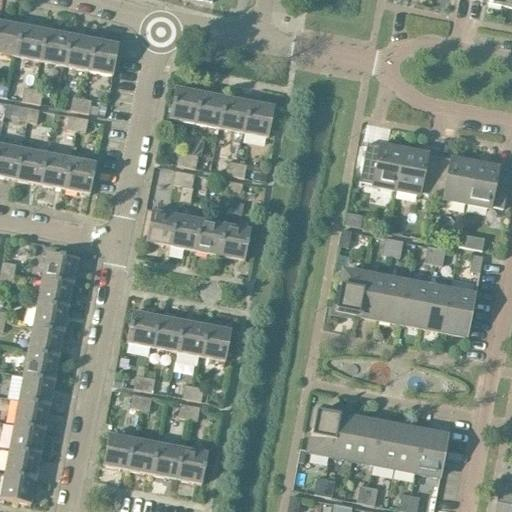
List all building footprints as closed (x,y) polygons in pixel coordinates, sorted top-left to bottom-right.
[(503,9),(504,0),(472,0),(480,1),(479,4),(503,9)] [(511,0),(504,0),(503,9),(511,10),(511,0)] [(0,57),(13,60),(19,29),(0,25),(0,57)] [(37,65),(43,34),(19,29),(13,60),(37,65)] [(62,70),(68,38),(43,34),(37,65),(62,70)] [(86,74),(92,43),(68,38),(62,70),(86,74)] [(111,79),(117,48),(92,43),(86,74),(111,79)] [(30,106),(32,92),(22,90),(19,104),(30,106)] [(192,127),(198,96),(174,91),(168,122),(192,127)] [(32,92),(30,106),(38,107),(41,94),(32,92)] [(217,132),(223,101),(198,96),(192,127),(217,132)] [(79,115),(81,102),(71,100),(69,113),(79,115)] [(242,137),(248,105),(223,101),(217,132),(242,137)] [(81,102),(79,115),(87,117),(90,104),(81,102)] [(248,105),(242,137),(266,141),(272,110),(248,105)] [(26,125),(29,111),(18,109),(16,123),(26,125)] [(29,111),(26,125),(34,126),(37,113),(29,111)] [(75,134),(78,121),(68,119),(65,132),(75,134)] [(78,121),(75,134),(83,136),(86,122),(78,121)] [(394,194),(402,151),(379,146),(378,149),(365,146),(358,184),(371,187),(371,189),(394,194)] [(0,181),(14,184),(21,152),(0,148),(0,181)] [(430,198),(437,160),(425,158),(426,155),(402,151),(394,194),(417,198),(418,196),(430,198)] [(39,189),(45,157),(21,152),(14,184),(39,189)] [(184,170),(187,157),(177,155),(175,168),(184,170)] [(63,193),(70,162),(45,157),(39,189),(63,193)] [(187,157),(184,170),(193,172),(196,159),(187,157)] [(465,207),(473,164),(449,160),(449,162),(437,160),(430,198),(442,200),(441,203),(465,207)] [(88,198),(94,167),(70,162),(63,193),(88,198)] [(233,180),(236,165),(226,163),(223,178),(233,180)] [(473,164),(465,207),(488,212),(489,210),(501,212),(509,174),(496,171),(496,169),(473,164)] [(236,165),(233,180),(242,181),(245,167),(236,165)] [(180,189),(182,176),(174,174),(171,188),(180,189)] [(253,174),(252,182),(263,184),(265,176),(253,174)] [(182,176),(180,189),(190,191),(192,178),(182,176)] [(229,199),(231,185),(222,184),(220,197),(229,199)] [(231,185),(229,199),(239,201),(241,187),(231,185)] [(169,250),(174,219),(149,214),(144,245),(169,250)] [(193,255),(199,224),(174,219),(169,250),(193,255)] [(218,259),(224,228),(199,224),(193,255),(218,259)] [(386,227),(384,236),(394,237),(396,229),(386,227)] [(224,228),(218,259),(243,264),(248,233),(224,228)] [(346,251),(350,235),(340,233),(337,249),(346,251)] [(446,242),(445,247),(455,249),(457,239),(452,238),(446,242)] [(459,238),(457,249),(480,254),(482,242),(459,238)] [(389,260),(393,243),(383,242),(380,258),(389,260)] [(393,243),(389,260),(398,261),(401,245),(393,243)] [(432,268),(435,252),(425,250),(422,266),(432,268)] [(435,252),(432,268),(440,270),(443,253),(435,252)] [(40,281),(71,287),(76,263),(44,257),(40,281)] [(477,276),(481,260),(471,258),(468,274),(477,276)] [(0,265),(0,273),(12,276),(14,267),(0,264),(0,265)] [(0,283),(10,286),(12,276),(0,273),(0,283)] [(355,319),(364,278),(341,274),(336,301),(333,301),(330,317),(346,320),(347,317),(355,319)] [(377,323),(385,282),(364,278),(355,319),(377,323)] [(66,312),(71,287),(40,281),(35,306),(66,312)] [(398,327),(406,286),(385,282),(377,323),(398,327)] [(420,331),(428,290),(406,286),(398,327),(420,331)] [(441,335),(449,294),(428,290),(420,331),(441,335)] [(449,294),(441,335),(463,339),(471,298),(449,294)] [(62,336),(66,312),(35,306),(30,330),(62,336)] [(149,351),(155,320),(130,315),(124,346),(149,351)] [(174,356),(180,324),(155,320),(149,351),(174,356)] [(198,361),(204,329),(180,324),(174,356),(198,361)] [(204,329),(198,361),(223,365),(229,334),(204,329)] [(57,361),(62,336),(30,330),(26,355),(57,361)] [(52,385),(57,361),(26,355),(21,379),(52,385)] [(141,394),(144,380),(134,378),(131,392),(141,394)] [(48,410),(52,385),(21,379),(16,404),(48,410)] [(144,380),(141,394),(150,396),(153,382),(144,380)] [(190,403),(193,389),(183,387),(180,401),(190,403)] [(193,389),(190,403),(199,405),(201,391),(193,389)] [(137,413),(140,399),(130,397),(127,411),(137,413)] [(140,399),(137,413),(147,415),(149,401),(140,399)] [(43,434),(48,410),(16,404),(12,428),(43,434)] [(187,422),(189,409),(179,407),(176,420),(187,422)] [(189,409),(187,422),(195,424),(197,410),(189,409)] [(328,460),(336,419),(328,417),(328,415),(312,412),(309,428),(311,428),(306,456),(328,460)] [(350,464),(358,423),(336,419),(328,460),(350,464)] [(371,468),(379,427),(358,423),(350,464),(371,468)] [(393,472),(401,431),(379,427),(371,468),(393,472)] [(38,459),(43,434),(12,428),(7,453),(38,459)] [(414,476),(422,436),(401,431),(393,472),(414,476)] [(422,436),(414,476),(436,481),(443,440),(422,436)] [(126,474),(132,442),(107,438),(101,469),(126,474)] [(150,479),(156,447),(132,442),(126,474),(150,479)] [(175,483),(181,452),(156,447),(150,479),(175,483)] [(181,452),(175,483),(200,488),(206,457),(181,452)] [(34,483),(38,459),(7,453),(2,477),(34,483)] [(0,502),(29,508),(34,483),(2,477),(0,488),(0,502)] [(321,499),(324,483),(315,481),(312,497),(321,499)] [(324,483),(321,499),(330,501),(333,484),(324,483)] [(364,507),(367,491),(358,489),(354,506),(364,507)] [(367,491),(364,507),(372,509),(375,492),(367,491)] [(407,511),(410,499),(400,497),(397,511),(407,511)] [(296,511),(299,501),(289,499),(286,511),(296,511)] [(410,499),(407,511),(415,511),(418,501),(410,499)]
